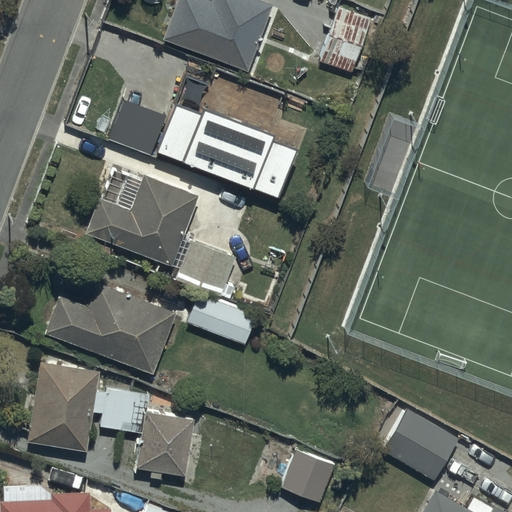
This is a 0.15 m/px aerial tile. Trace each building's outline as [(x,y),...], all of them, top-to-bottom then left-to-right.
[(203,0),(176,0),(161,41),(246,73),(270,6),(252,0),(210,0),(209,2),(203,0)] [(332,7),(315,63),(352,74),(369,18),(332,7)] [(124,94),(107,134),(149,151),(165,111),(124,94)] [(172,96),(154,144),(276,192),(295,142),(268,132),(270,126),(199,99),(196,106),(172,96)] [(108,191),(94,224),(168,255),(198,185),(142,161),(138,170),(125,165),(113,193),(108,191)] [(188,232),(173,273),(228,292),(233,278),(226,275),(235,249),(188,232)] [(55,282),(40,322),(151,364),(174,301),(96,272),(87,294),(55,282)] [(195,283),(183,312),(242,337),(254,308),(195,283)] [(98,361),(38,350),(24,430),(84,441),(90,402),(100,404),(98,418),(139,425),(133,456),(148,459),(146,467),(159,469),(161,461),(183,465),(194,407),(147,398),(150,385),(96,375),(98,361)] [(401,397),(376,440),(431,472),(456,429),(401,397)] [(295,439),(278,477),(317,494),(333,455),(295,439)] [(359,511),(376,487),(351,471),(333,497),(355,511),(359,511)] [(468,485),(463,495),(431,476),(410,511),(511,511),(511,505),(489,492),(487,496),(468,485)] [(0,511),(109,511),(109,497),(89,497),(89,480),(47,481),(48,487),(0,488),(0,511)] [(144,493),(136,511),(183,511),(185,508),(144,493)]
